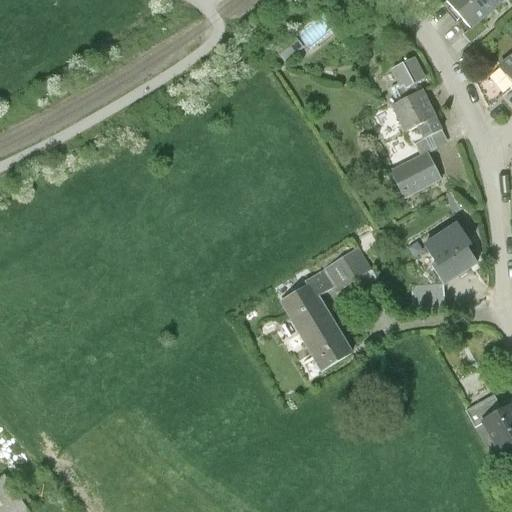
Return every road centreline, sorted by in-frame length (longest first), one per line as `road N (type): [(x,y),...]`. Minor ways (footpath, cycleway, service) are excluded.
road 1 (residential): [(386,0),(417,19),(451,67),(486,153)]
road 2 (residential): [(486,153),(511,325)]
